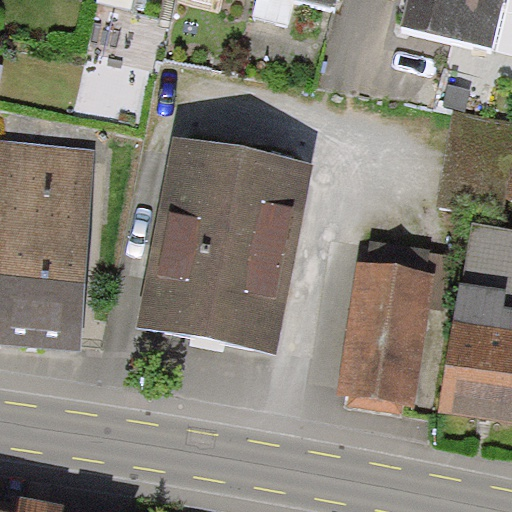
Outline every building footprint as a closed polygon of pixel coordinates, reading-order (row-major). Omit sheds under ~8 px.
[(403,0),(397,24),(491,49),(504,0),(403,0)] [(433,208),(506,223),(511,193),(511,134),(451,122),(433,208)] [(3,142),(0,173),(0,347),(79,354),(97,151),(3,142)] [(302,170),(167,148),(137,329),(272,352),(302,170)] [(429,425),(511,438),(511,237),(462,230),(429,425)] [(398,407),(410,409),(429,278),(359,267),(339,398),(357,401),(398,407)]
